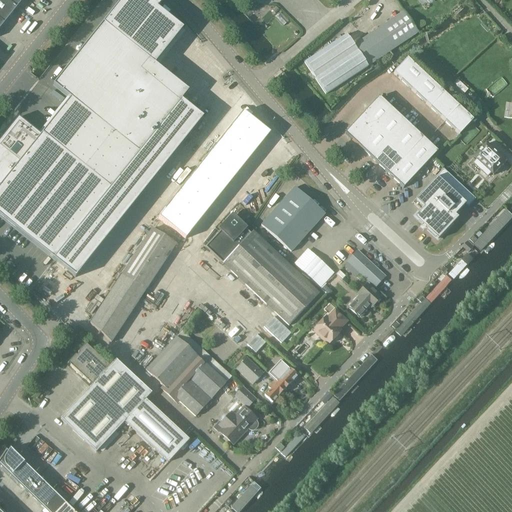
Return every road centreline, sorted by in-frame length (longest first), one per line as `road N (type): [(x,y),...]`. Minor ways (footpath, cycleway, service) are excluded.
road 1 (unclassified): [(209,511),(420,285),(422,273)]
road 2 (unclassified): [(183,0),(325,168)]
road 3 (unclassified): [(434,264),(325,168)]
road 4 (unclassified): [(325,168),(360,219),(422,273)]
road 5 (unclassified): [(0,405),(37,346),(0,296)]
